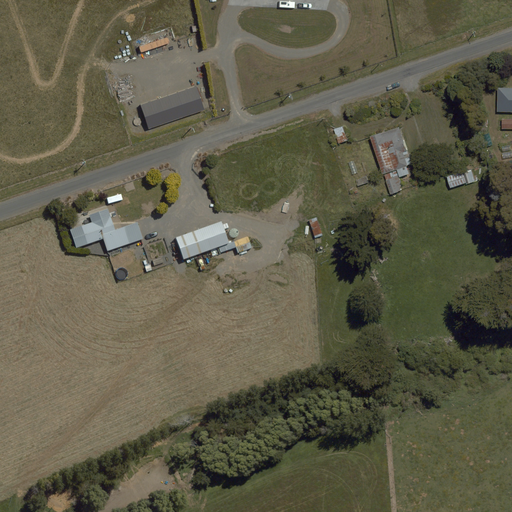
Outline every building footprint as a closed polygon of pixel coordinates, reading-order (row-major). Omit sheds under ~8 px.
[(511,87),(498,87),(497,113),(511,113),(511,87)] [(511,117),(502,118),(502,130),(511,130),(511,117)] [(343,125),(334,129),(339,144),(348,141),(343,125)] [(409,168),(415,166),(402,127),(371,137),(390,197),(416,189),(409,168)] [(456,179),(455,174),(447,176),(449,190),(468,186),(466,177),(456,179)] [(366,176),(356,181),(358,186),(369,181),(366,176)] [(136,247),(144,244),(137,223),(115,230),(108,210),(88,217),(90,223),(78,228),(74,219),(67,221),(70,230),(67,231),(73,250),(101,240),(105,253),(135,243),(136,247)] [(317,217),(308,221),(315,238),(324,234),(317,217)] [(220,223),(173,240),(181,262),(228,245),(220,223)]
